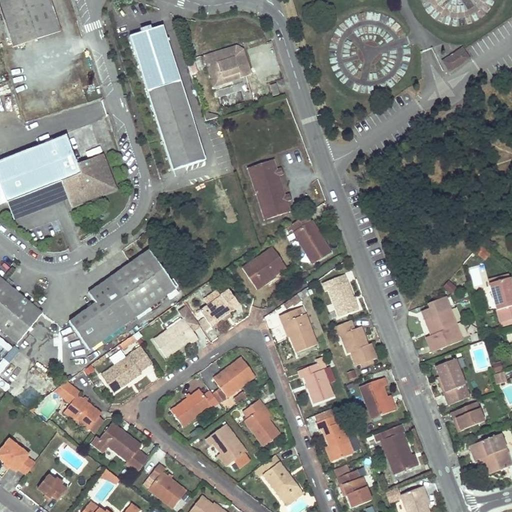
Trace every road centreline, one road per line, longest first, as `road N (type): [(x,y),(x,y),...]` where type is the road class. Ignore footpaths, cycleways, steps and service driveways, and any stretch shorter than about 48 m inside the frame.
road 1 (residential): [(325,511),(264,353),(247,339),(161,391),(150,414),(159,431),(262,511)]
road 2 (unclassified): [(96,0),(95,24),(142,167),(142,206),(129,227),(67,266),(36,265),(0,238)]
road 3 (residential): [(324,163),(458,511)]
road 4 (residential): [(324,163),(511,42)]
road 5 (residential): [(261,7),(281,31),(324,163)]
